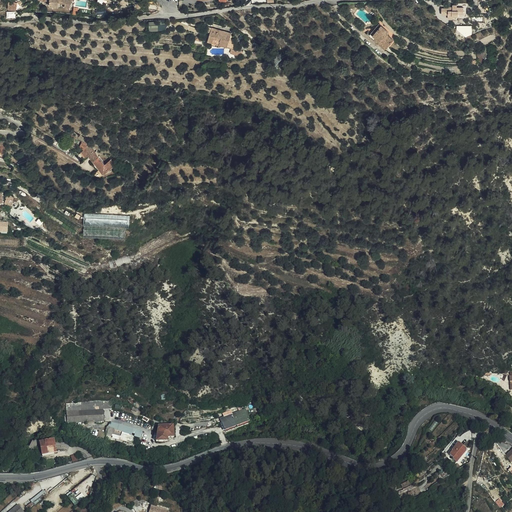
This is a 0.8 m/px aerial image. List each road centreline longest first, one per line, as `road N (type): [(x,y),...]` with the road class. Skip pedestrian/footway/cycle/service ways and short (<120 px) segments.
road 1 (secondary): [(511,439),(451,408),(427,412),(401,453),(382,466),(262,442),(164,469),(101,462)]
road 2 (track): [(0,163),(60,208),(210,202)]
road 3 (residential): [(0,23),(169,15)]
road 4 (residential): [(169,15),(332,0)]
